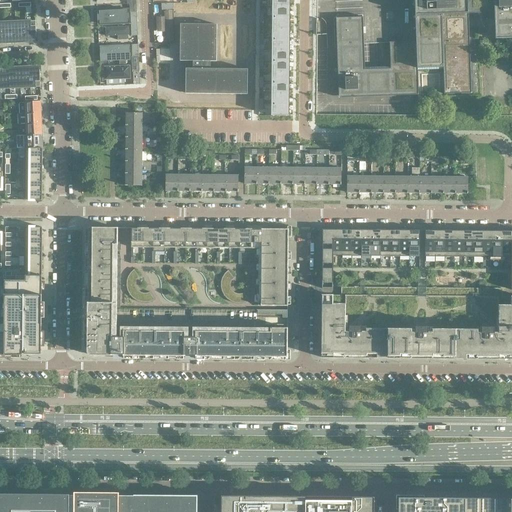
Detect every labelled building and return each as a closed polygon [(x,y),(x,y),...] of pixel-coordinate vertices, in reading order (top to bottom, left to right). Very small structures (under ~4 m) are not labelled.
[(494,12),(495,39),(511,38),(511,0),(414,0),(415,15),(416,41),(389,42),(390,68),(364,69),(363,16),(336,18),(338,97),(418,94),(417,70),(443,69),(444,93),(471,92),(468,13),(494,12)] [(290,11),(290,6),(272,6),(272,17),(290,17),(290,16),(290,11)] [(128,9),(98,11),(98,24),(129,22),(128,9)] [(172,11),(165,12),(165,17),(157,18),(157,30),(165,30),(165,40),(173,40),(172,11)] [(290,19),(290,17),(272,17),(272,29),(290,29),(290,23),(290,19)] [(17,42),(16,21),(6,22),(7,42),(17,42)] [(27,41),(26,21),(16,21),(17,42),(27,41)] [(35,26),(35,21),(26,21),(27,41),(36,41),(36,26),(35,26)] [(216,24),(180,24),(180,61),(193,61),(193,68),(186,68),(185,93),(247,94),(247,69),(210,69),(210,61),(216,61),(216,24)] [(128,27),(106,28),(106,36),(128,35),(128,27)] [(290,34),(290,29),(272,29),(272,39),(290,40),(290,38),(290,34)] [(290,41),(290,40),(272,39),(271,50),(289,50),(289,46),(290,41)] [(129,45),(100,46),(100,54),(114,54),(114,60),(126,59),(126,53),(130,53),(129,45)] [(289,55),(289,50),(271,50),(271,61),(289,61),(289,60),(289,55)] [(289,63),(289,61),(271,61),(271,72),(289,72),(289,67),(289,63)] [(31,87),(30,67),(20,68),(21,88),(31,87)] [(40,81),(39,67),(30,67),(31,87),(40,87),(40,81)] [(0,88),(11,88),(9,68),(0,68),(0,88)] [(21,88),(20,68),(9,68),(11,88),(21,88)] [(130,69),(102,70),(102,85),(131,84),(130,69)] [(289,77),(289,72),(271,72),(271,83),(289,83),(289,81),(289,77)] [(289,84),(289,83),(271,83),(271,93),(289,94),(289,89),(289,84)] [(289,98),(289,94),(271,93),(271,104),(289,104),(289,103),(289,98)] [(41,107),(40,106),(40,102),(19,103),(19,113),(25,113),(41,112),(40,112),(41,110),(41,107)] [(289,106),(289,104),(271,104),(271,116),(276,116),(284,116),(289,116),(289,110),(289,106)] [(42,121),(42,118),(41,117),(41,112),(25,113),(19,113),(18,114),(18,124),(26,124),(41,123),(41,122),(42,121)] [(125,124),(125,125),(142,125),(142,115),(142,113),(126,113),(126,114),(126,124),(125,124)] [(42,132),(42,129),(41,128),(41,123),(26,124),(26,135),(33,134),(41,134),(41,133),(42,132)] [(125,136),(125,137),(142,137),(142,125),(125,125),(126,125),(126,136),(125,136)] [(25,135),(17,135),(17,148),(24,148),(42,147),(42,145),(43,143),(43,140),(42,139),(41,134),(33,134),(26,135),(25,135)] [(125,148),(125,149),(142,149),(142,137),(125,137),(126,137),(126,148),(125,148)] [(24,158),(22,158),(22,159),(42,159),(42,148),(24,148),(24,158)] [(125,160),(125,161),(142,161),(142,149),(125,149),(126,149),(126,160),(125,160)] [(42,159),(22,159),(22,169),(42,169),(42,159)] [(125,172),(125,173),(142,173),(142,161),(125,161),(126,162),(126,172),(125,172)] [(244,167),(244,184),(245,184),(245,183),(256,183),(256,184),(256,167),(246,167),(244,167)] [(256,167),(256,184),(257,184),(257,183),(268,184),(268,167),(256,167)] [(268,167),(268,184),(269,184),(280,184),(280,167),(268,167)] [(280,167),(280,184),(281,184),(292,184),(293,184),(293,167),(280,167)] [(293,167),(293,184),(304,184),(305,184),(305,167),(293,167)] [(305,167),(305,184),(316,184),(317,184),(317,167),(305,167)] [(329,184),(329,167),(317,167),(317,184),(328,184),(329,184)] [(329,167),(329,184),(340,184),(341,184),(341,168),(339,168),(329,167)] [(407,176),(407,193),(419,193),(419,176),(419,167),(412,167),(412,176),(407,176)] [(42,169),(22,169),(21,179),(42,179),(42,169)] [(142,173),(125,173),(126,174),(125,184),(125,185),(142,185),(142,183),(142,173)] [(166,174),(165,191),(177,191),(178,191),(178,174),(168,174),(166,174)] [(178,174),(178,191),(189,191),(190,191),(190,174),(178,174)] [(190,174),(190,191),(201,191),(202,191),(202,174),(190,174)] [(202,174),(202,191),(213,191),(214,192),(214,175),(202,174)] [(214,175),(214,192),(214,191),(225,191),(225,192),(226,192),(226,175),(214,175)] [(226,175),(226,192),(226,191),(237,191),(237,192),(238,192),(238,175),(236,175),(226,175)] [(347,176),(347,192),(359,192),(359,193),(359,176),(349,175),(349,176),(347,176)] [(359,176),(359,193),(360,193),(360,192),(370,192),(370,193),(371,193),(371,176),(359,176)] [(371,176),(371,193),(371,192),(382,193),(383,193),(383,176),(371,176)] [(383,176),(383,193),(383,192),(395,193),(395,176),(383,176)] [(395,176),(395,193),(407,193),(407,176),(395,176)] [(419,176),(419,193),(431,193),(431,176),(419,176)] [(431,176),(431,193),(443,193),(443,176),(431,176)] [(443,176),(443,193),(455,193),(455,176),(443,176)] [(455,176),(455,193),(467,193),(468,177),(455,176)] [(42,179),(21,179),(21,189),(42,189),(42,179)] [(42,189),(21,189),(21,190),(24,190),(24,200),(42,200),(42,195),(42,189)] [(42,227),(24,227),(24,237),(42,237),(42,227)] [(88,227),(88,229),(88,241),(88,244),(88,256),(88,259),(88,271),(88,274),(88,286),(88,289),(88,301),(113,301),(117,301),(117,245),(117,228),(113,228),(88,227)] [(142,228),(131,228),(131,247),(142,247),(142,228)] [(153,228),(142,228),(142,247),(153,247),(153,228)] [(165,228),(153,228),(153,247),(153,251),(165,252),(165,247),(165,228)] [(176,228),(165,228),(165,247),(175,248),(176,228)] [(176,228),(175,248),(186,248),(186,228),(176,228)] [(186,228),(186,248),(197,248),(197,228),(186,228)] [(207,228),(197,228),(197,248),(207,248),(207,228)] [(218,228),(207,228),(207,248),(218,248),(218,228)] [(229,228),(218,228),(218,248),(228,248),(229,228)] [(239,229),(229,228),(228,248),(239,248),(239,229)] [(252,229),(239,229),(239,248),(239,252),(251,252),(251,243),(252,229)] [(285,246),(288,246),(288,229),(252,229),(251,243),(261,243),(260,306),(287,306),(287,296),(284,296),(284,291),(287,291),(288,281),(284,281),(284,276),(288,276),(288,266),(285,266),(285,261),(288,261),(288,251),(285,251),(285,246)] [(322,249),(333,249),(333,229),(322,229),(322,249)] [(343,229),(333,229),(333,249),(333,255),(342,256),(343,229)] [(352,256),(352,229),(343,229),(342,256),(352,256)] [(362,229),(352,229),(352,256),(362,256),(362,229)] [(371,230),(362,229),(362,256),(371,256),(371,230)] [(381,230),(371,230),(371,256),(381,256),(381,230)] [(390,256),(391,230),(381,230),(381,256),(390,256)] [(400,230),(391,230),(390,256),(400,256),(400,230)] [(410,230),(400,230),(400,256),(410,256),(410,230)] [(410,256),(419,256),(419,230),(410,230),(410,256)] [(434,230),(425,230),(425,256),(434,256),(434,230)] [(434,230),(434,256),(444,256),(444,230),(434,230)] [(454,230),(444,230),(444,256),(453,256),(454,230)] [(463,230),(454,230),(453,256),(463,257),(463,230)] [(473,230),(463,230),(463,257),(473,257),(473,230)] [(482,230),(473,230),(473,257),(482,257),(482,230)] [(482,230),(482,257),(492,257),(492,231),(482,230)] [(501,257),(502,231),(492,231),(492,257),(501,257)] [(511,231),(502,231),(501,257),(511,257),(511,250),(511,231)] [(42,237),(24,237),(24,247),(42,247),(42,237)] [(42,247),(24,247),(24,256),(42,256),(42,247)] [(322,249),(322,268),(333,269),(333,255),(333,249),(322,249)] [(42,256),(24,256),(24,266),(42,266),(42,256)] [(42,266),(24,266),(24,276),(42,276),(42,266)] [(322,268),(322,288),(332,288),(333,269),(322,268)] [(0,354),(9,355),(9,354),(10,354),(10,351),(21,351),(24,351),(24,354),(41,354),(41,349),(41,346),(41,331),(41,318),(41,309),(41,302),(41,290),(42,281),(42,276),(24,276),(25,276),(25,280),(4,280),(4,287),(4,296),(4,302),(4,309),(0,308),(0,354)] [(345,331),(345,295),(322,295),(321,357),(344,357),(344,355),(365,356),(365,358),(388,358),(388,356),(388,353),(388,328),(365,328),(365,332),(345,331)] [(495,297),(342,295),(342,333),(362,333),(363,330),(385,330),(408,330),(408,334),(429,334),(429,330),(452,331),(474,331),(474,334),(495,334),(495,297)] [(511,358),(511,296),(498,296),(498,333),(477,333),(477,329),(454,329),(454,358),(477,358),(477,356),(498,357),(498,359),(511,358)] [(113,301),(88,301),(87,304),(87,316),(87,319),(87,331),(87,334),(87,348),(87,351),(87,352),(87,353),(88,353),(88,354),(89,354),(89,355),(90,355),(91,355),(112,355),(113,354),(112,336),(117,336),(117,301),(113,301)] [(196,356),(287,357),(287,318),(282,318),(282,315),(276,314),(270,314),(264,314),(257,314),(257,310),(113,308),(112,336),(113,354),(123,354),(123,356),(124,356),(184,356),(185,356),(185,355),(195,355),(195,356),(196,356)] [(454,358),(454,329),(431,329),(431,332),(411,332),(411,329),(388,328),(388,353),(388,356),(388,358),(400,358),(400,356),(442,356),(442,358),(447,358),(454,358)] [(164,496),(0,494),(0,511),(196,511),(197,495),(164,495),(164,496)] [(304,496),(221,496),(220,511),(372,511),(373,497),(351,497),(351,501),(304,500),(304,496)] [(511,498),(508,498),(463,497),(463,498),(398,497),(398,511),(511,511),(511,498)]
